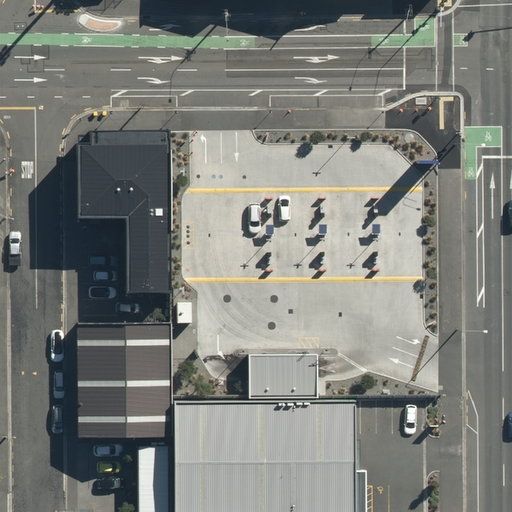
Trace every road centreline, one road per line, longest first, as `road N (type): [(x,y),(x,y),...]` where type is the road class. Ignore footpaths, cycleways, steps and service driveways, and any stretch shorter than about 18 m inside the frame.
road 1 (secondary): [(34,63),(511,59)]
road 2 (unclassified): [(34,63),(35,511)]
